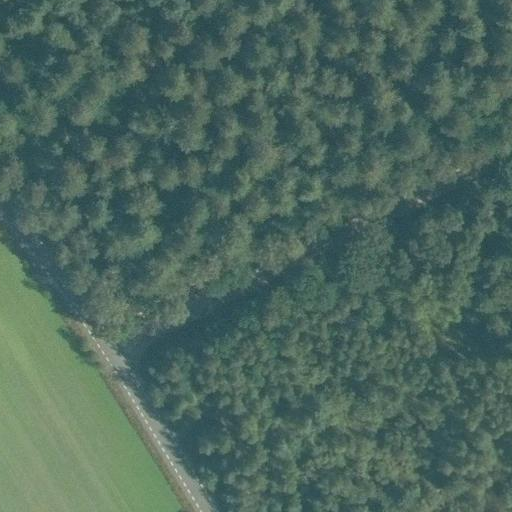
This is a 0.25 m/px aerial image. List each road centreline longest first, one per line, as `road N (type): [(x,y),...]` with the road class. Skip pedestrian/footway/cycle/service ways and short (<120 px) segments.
road 1 (unclassified): [(112,355),(511,146)]
road 2 (unclassified): [(208,511),(112,355)]
road 3 (unclassified): [(112,355),(5,208)]
